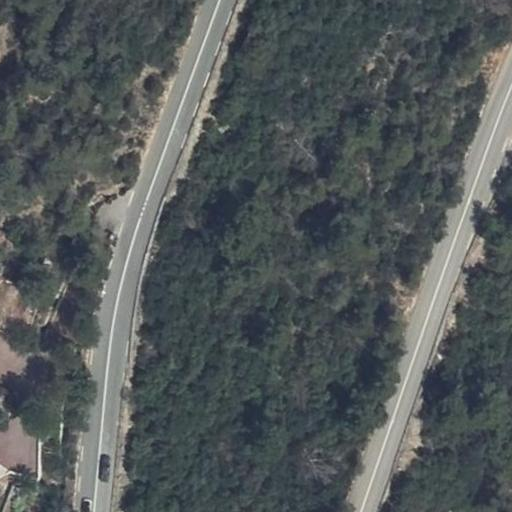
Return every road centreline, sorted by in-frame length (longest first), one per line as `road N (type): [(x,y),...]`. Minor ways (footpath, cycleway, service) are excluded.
road 1 (secondary): [(93,511),(128,257),(219,0)]
road 2 (secondary): [(511,81),(361,511)]
